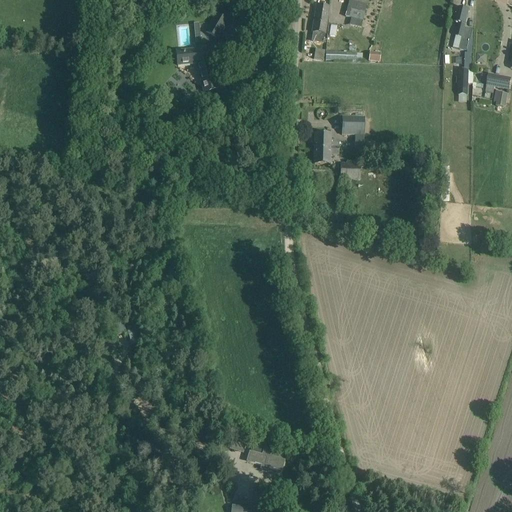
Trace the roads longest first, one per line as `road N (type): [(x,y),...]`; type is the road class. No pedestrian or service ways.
road 1 (unclassified): [(297,279),(288,234),(293,0)]
road 2 (track): [(358,511),(297,279)]
